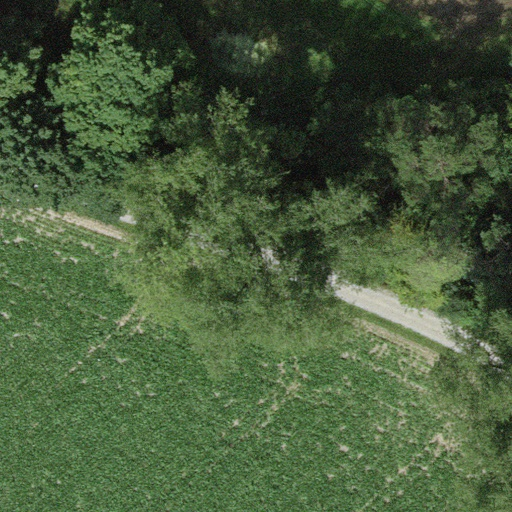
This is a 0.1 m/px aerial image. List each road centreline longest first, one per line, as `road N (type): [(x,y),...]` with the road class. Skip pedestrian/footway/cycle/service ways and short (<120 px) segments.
road 1 (track): [(511,372),(384,302),(0,155)]
road 2 (track): [(511,32),(355,114)]
